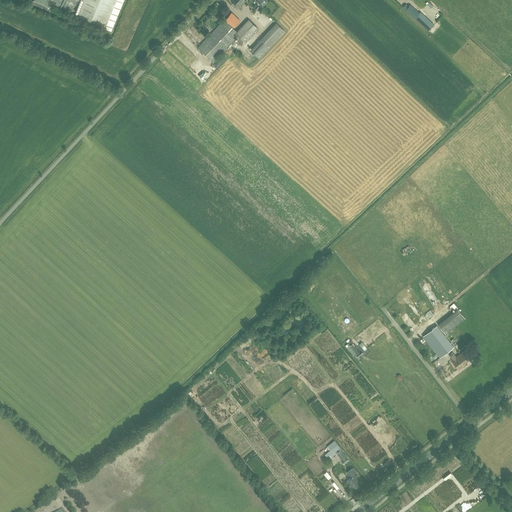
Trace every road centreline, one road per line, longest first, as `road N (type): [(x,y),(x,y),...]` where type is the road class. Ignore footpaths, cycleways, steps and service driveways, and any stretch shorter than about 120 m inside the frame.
road 1 (unclassified): [(0,223),(209,0)]
road 2 (tertiary): [(357,511),(511,390)]
